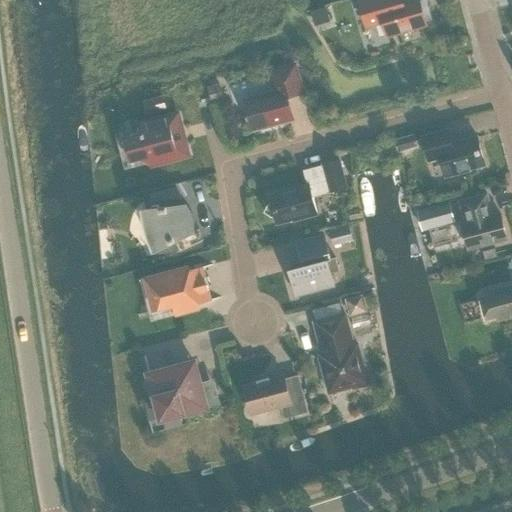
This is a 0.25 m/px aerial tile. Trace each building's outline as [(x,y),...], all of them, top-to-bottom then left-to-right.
[(387,38),(429,26),(421,0),(403,0),(402,0),(360,0),(357,1),(365,29),(382,25),(387,38)] [(319,9),(316,10),(310,12),(315,25),(329,20),(325,7),(319,9)] [(274,91),(244,99),(252,131),(293,120),(286,93),(300,89),(301,94),(302,94),(295,64),(269,71),(274,91)] [(223,98),(218,82),(206,85),(211,102),(223,98)] [(165,108),(162,95),(142,100),(145,113),(165,108)] [(186,154),(175,115),(138,125),(141,136),(130,139),(135,155),(149,164),(186,154)] [(447,129),(421,136),(428,161),(440,158),(445,176),(460,172),(460,171),(484,165),(476,136),(451,142),(447,129)] [(398,151),(417,146),(414,134),(394,139),(398,151)] [(307,184),(268,194),(276,223),(300,217),(301,218),(316,214),(312,196),(329,191),(330,191),(346,187),(338,158),(322,163),(322,165),(303,170),(307,184)] [(491,214),(486,193),(459,200),(464,222),(461,223),(468,250),(506,239),(499,212),(491,214)] [(215,202),(198,204),(202,235),(219,232),(215,202)] [(428,207),(424,209),(417,210),(419,218),(422,230),(455,221),(450,202),(431,207),(428,207)] [(188,207),(185,205),(144,209),(145,219),(146,227),(148,231),(150,240),(155,249),(176,239),(180,251),(202,245),(200,230),(199,227),(198,224),(197,221),(195,217),(194,215),(192,212),(190,209),(188,207)] [(356,210),(353,210),(349,211),(349,219),(361,218),(360,210),(356,210)] [(352,239),(348,224),(329,229),(333,244),(352,239)] [(289,269),(296,295),(333,285),(326,261),(330,260),(323,234),(296,241),(303,266),(289,269)] [(150,280),(159,313),(210,300),(201,267),(150,280)] [(511,283),(489,290),(490,292),(478,295),(484,319),(496,316),(498,322),(511,317),(511,283)] [(367,311),(362,293),(344,298),(349,316),(367,311)] [(353,344),(344,313),(313,322),(322,352),(318,353),(328,392),(351,386),(352,388),(370,384),(365,365),(363,366),(357,343),(353,344)] [(193,362),(148,374),(154,396),(144,398),(153,432),(186,423),(183,413),(205,407),(193,362)] [(283,418),(308,411),(304,399),(291,402),(283,374),(243,385),(251,414),(280,407),(283,418)]
